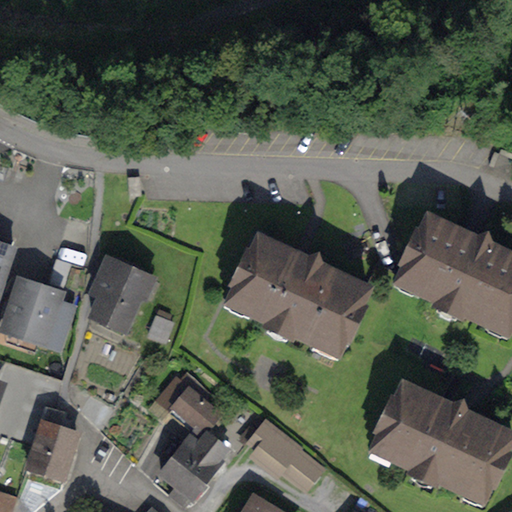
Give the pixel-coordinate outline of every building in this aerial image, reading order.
[(511,326),(511,251),(426,211),(391,285),(506,339),(511,326)] [(258,234),(225,305),(341,358),(374,288),(258,234)] [(0,292),(15,247),(0,242),(0,292)] [(92,318),(126,334),(154,279),(107,256),(88,295),(101,301),(92,318)] [(20,277),(2,331),(62,350),(76,307),(61,302),(65,292),(20,277)] [(220,415),(177,379),(161,398),(197,428),(204,433),(220,415)] [(511,430),(403,381),(371,453),(486,505),(511,448),(511,430)] [(27,467),(66,480),(82,431),(43,419),(27,467)] [(303,447),(267,419),(248,444),(254,449),(249,457),(276,478),(280,473),(308,494),(326,471),(300,451),(303,447)] [(197,428),(162,475),(192,498),(227,451),(204,433),(197,428)] [(279,511),(255,497),(245,511),(279,511)] [(13,511),(15,505),(0,500),(0,511),(13,511)]
